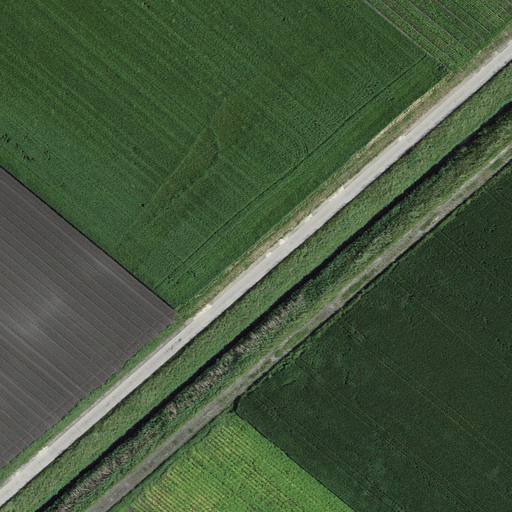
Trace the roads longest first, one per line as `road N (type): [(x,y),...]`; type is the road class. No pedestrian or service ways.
road 1 (track): [(511,50),(0,497)]
road 2 (track): [(511,153),(98,511)]
